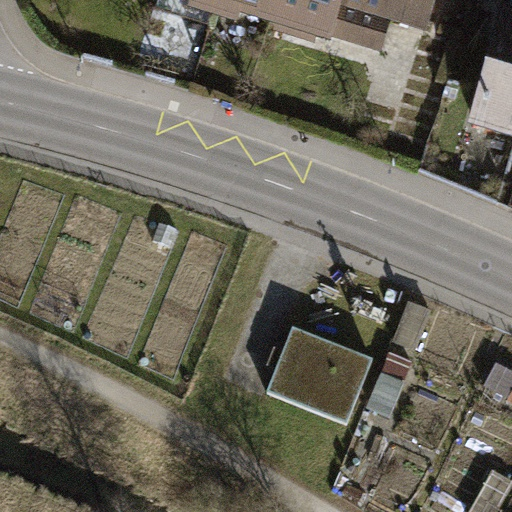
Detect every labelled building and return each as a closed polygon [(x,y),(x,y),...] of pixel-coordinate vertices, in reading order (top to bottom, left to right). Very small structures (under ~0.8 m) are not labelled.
[(157,0),(155,7),(326,57),(337,22),(428,48),(442,0),(157,0)] [(511,8),(507,7),(466,143),(511,157),(511,8)] [(379,359),(301,328),(276,391),(354,422),(379,359)] [(396,421),(419,368),(397,359),(374,412),(396,421)] [(505,511),(511,500),(511,480),(498,473),(478,511),(505,511)]
